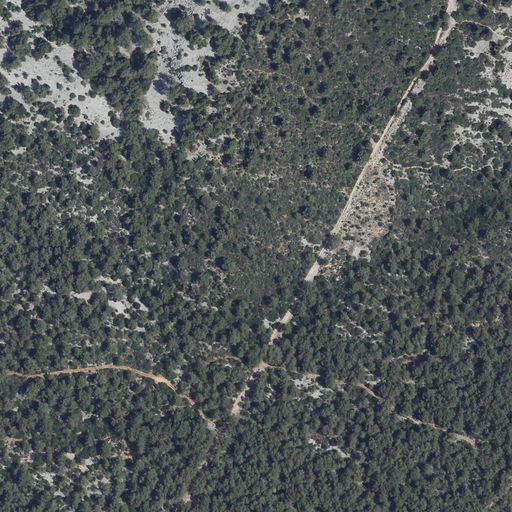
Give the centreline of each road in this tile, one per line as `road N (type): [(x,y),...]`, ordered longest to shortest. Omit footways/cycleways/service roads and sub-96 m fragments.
road 1 (track): [(447,0),(435,46),(174,511)]
road 2 (track): [(259,363),(358,383),(419,423),(487,445),(511,470)]
road 3 (track): [(222,430),(165,380),(130,369),(0,371)]
